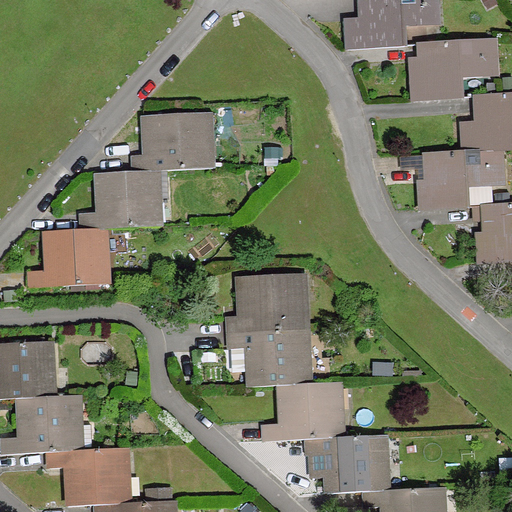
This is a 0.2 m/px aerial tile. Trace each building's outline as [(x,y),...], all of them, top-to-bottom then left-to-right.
[(347,20),(348,50),(404,47),(402,25),(438,24),(436,0),(361,0),(363,19),(347,20)] [(420,46),(421,59),(433,59),(433,71),(413,72),(414,102),(463,99),(462,77),(498,75),(495,41),(420,46)] [(412,60),(413,72),(433,71),(433,59),(421,59),(412,60)] [(463,152),(502,150),(511,149),(511,95),(474,98),(475,111),(488,111),(489,125),(476,125),(461,126),(463,152)] [(475,111),(476,125),(489,125),(488,111),(475,111)] [(135,155),(136,173),(147,173),(159,172),(215,170),(213,137),(203,137),(201,115),(147,118),(148,141),(161,140),(161,154),(148,155),(135,155)] [(211,115),(201,115),(203,137),(213,137),(211,115)] [(148,141),(148,155),(161,154),(161,140),(148,141)] [(504,186),(502,150),(463,152),(427,153),(428,169),(440,169),(441,183),(429,184),(421,184),(422,211),(470,208),(469,188),(504,186)] [(428,169),(429,184),(441,183),(440,169),(428,169)] [(160,196),(159,172),(147,173),(148,196),(160,196)] [(148,196),(147,173),(136,173),(99,175),(99,178),(101,199),(115,199),(116,212),(101,213),(83,214),(84,231),(94,231),(106,230),(162,227),(160,196),(148,196)] [(101,199),(101,213),(116,212),(115,199),(101,199)] [(486,234),(478,234),(478,263),(511,260),(511,205),(484,207),(485,222),(498,221),(498,234),(486,234)] [(485,222),(486,234),(498,234),(498,221),(485,222)] [(107,253),(106,230),(94,231),(95,253),(107,253)] [(46,272),(30,272),(31,290),(110,286),(107,253),(95,253),(94,231),(84,231),(44,232),(44,238),(45,256),(59,255),(60,271),(46,272)] [(45,256),(46,272),(60,271),(59,255),(45,256)] [(230,318),(230,333),(308,329),(307,299),(295,299),(293,275),(238,278),(240,303),(251,303),(253,317),(230,318)] [(305,275),(293,275),(295,299),(307,299),(305,275)] [(240,303),(240,317),(253,317),(251,303),(240,303)] [(248,389),(279,387),(300,386),(299,359),(310,359),(308,329),(230,333),(231,363),(247,362),(248,389)] [(55,374),(53,343),(0,346),(0,365),(1,376),(0,376),(0,401),(19,400),(44,398),(43,374),(55,374)] [(312,385),(310,359),(299,359),(300,386),(312,385)] [(56,398),(55,374),(43,374),(44,398),(56,398)] [(266,444),(309,441),(344,439),(342,408),(330,409),(329,384),(300,386),(279,387),(280,412),(295,411),(296,425),(281,426),(266,427),(266,444)] [(341,384),(329,384),(330,409),(342,408),(341,384)] [(20,440),(3,440),(4,456),(46,453),(83,451),(81,422),(70,422),(68,397),(56,398),(44,398),(19,400),(20,425),(32,424),(33,439),(20,440)] [(80,397),(68,397),(70,422),(81,422),(80,397)] [(280,412),(281,426),(296,425),(295,411),(280,412)] [(20,425),(20,440),(33,439),(32,424),(20,425)] [(327,496),(366,494),(379,493),(378,465),(388,465),(386,437),(344,439),(309,441),(309,457),(325,455),(336,455),(337,467),(326,468),(327,496)] [(46,453),(47,469),(51,469),(52,491),(65,491),(66,508),(97,507),(119,505),(119,480),(129,479),(127,448),(83,451),(46,453)] [(325,455),(326,468),(337,467),(336,455),(325,455)] [(390,492),(388,465),(378,465),(379,493),(390,492)] [(130,505),(129,479),(119,480),(119,505),(130,505)] [(446,511),(445,489),(379,493),(366,494),(366,508),(382,508),(395,507),(395,511),(446,511)] [(119,505),(97,507),(96,511),(177,511),(177,502),(130,505),(119,505)]
